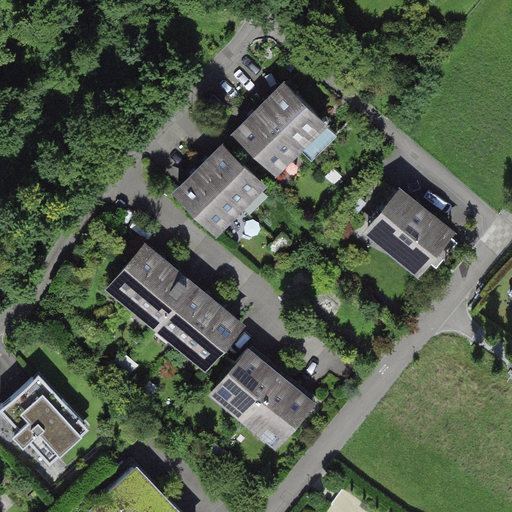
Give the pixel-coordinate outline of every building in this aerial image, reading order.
[(303,152),(330,124),(287,82),(260,110),(303,152)] [(276,180),(303,152),(260,110),(233,138),(276,180)] [(225,145),(195,174),(239,220),(270,192),(225,145)] [(195,174),(164,203),(209,249),(239,220),(195,174)] [(400,188),(369,227),(430,277),(461,238),(400,188)] [(109,292),(133,314),(175,268),(151,246),(109,292)] [(133,314),(155,334),(197,288),(175,268),(133,314)] [(155,334),(177,354),(219,308),(197,288),(155,334)] [(177,354),(199,374),(241,328),(219,308),(177,354)] [(211,396),(246,426),(287,379),(253,349),(211,396)] [(52,464),(89,430),(38,377),(2,411),(21,431),(13,439),(23,450),(31,442),(52,464)] [(246,426),(278,455),(320,407),(287,379),(246,426)] [(153,511),(166,499),(137,469),(92,511),(153,511)] [(178,511),(166,499),(153,511),(178,511)]
